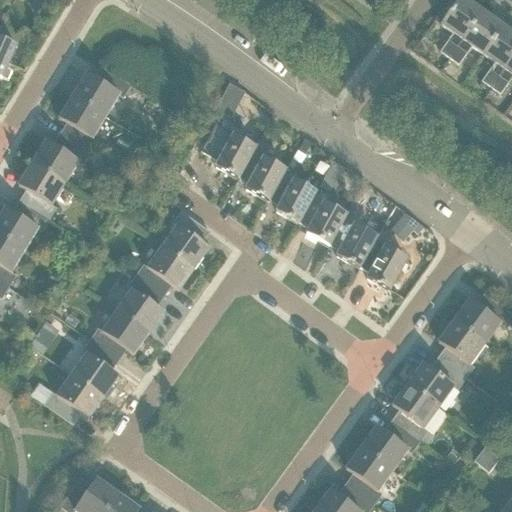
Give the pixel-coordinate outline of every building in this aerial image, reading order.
[(448,61),(481,14),(461,0),(459,0),(440,27),(452,36),(439,54),(448,61)] [(482,57),(502,29),(481,14),(448,61),(458,67),(471,49),(482,57)] [(490,90),(511,58),(511,35),(502,29),(482,57),(494,65),(481,83),(490,90)] [(0,80),(1,81),(16,48),(0,41),(0,80)] [(511,58),(490,90),(499,96),(511,78),(511,58)] [(72,99),(105,119),(118,98),(123,100),(124,98),(144,111),(149,101),(129,89),(130,88),(100,69),(93,81),(85,77),(72,99)] [(92,141),(105,119),(72,99),(58,121),(66,126),(59,137),(89,155),(97,143),(92,141)] [(238,181),(253,153),(255,150),(233,138),(234,136),(222,130),(222,131),(214,128),(203,150),(209,153),(207,158),(217,164),(215,169),(237,182),(238,181)] [(82,167),(89,155),(59,137),(52,148),(45,144),(31,166),(64,186),(77,165),(82,167)] [(268,204),(268,203),(283,175),(285,172),(263,161),(264,159),(253,153),(238,181),(248,186),(245,192),(268,204)] [(51,208),(64,186),(31,166),(18,188),(25,193),(18,204),(49,222),(56,210),(51,208)] [(298,226),(314,197),(315,195),(293,183),(294,181),(283,175),(268,203),(278,209),(275,214),(298,226)] [(328,249),(329,248),(344,220),(345,217),(324,205),(325,203),(314,197),(298,226),(308,231),(305,236),(328,249)] [(41,234),(49,222),(18,204),(11,215),(4,211),(0,217),(0,238),(24,253),(37,232),(41,234)] [(161,250),(193,272),(208,251),(201,246),(209,234),(180,214),(171,226),(176,229),(161,250)] [(358,271),(359,270),(374,242),(376,240),(354,227),(355,226),(344,220),(329,248),(339,253),(336,259),(358,271)] [(11,275),(24,253),(0,238),(0,284),(8,289),(15,277),(11,275)] [(385,248),(374,242),(359,270),(369,276),(366,281),(389,293),(406,262),(384,250),(385,248)] [(178,293),(193,272),(161,250),(147,270),(142,267),(134,279),(163,299),(171,288),(178,293)] [(156,310),(163,299),(134,279),(126,290),(131,293),(116,314),(148,336),(163,315),(156,310)] [(453,324),(484,346),(499,326),(503,329),(511,317),(483,297),(475,308),(468,303),(453,324)] [(133,357),(148,336),(116,314),(102,334),(97,331),(89,343),(118,363),(126,352),(133,357)] [(469,367),(484,346),(453,324),(437,345),(444,350),(437,361),(465,381),(473,370),(469,367)] [(110,374),(118,363),(89,343),(81,354),(86,357),(71,378),(102,400),(117,379),(110,374)] [(457,393),(465,381),(437,361),(429,371),(422,366),(406,387),(438,410),(452,389),(457,393)] [(87,421),(102,400),(71,378),(57,399),(52,395),(44,407),(72,428),(80,416),(87,421)] [(423,430),(438,410),(406,387),(391,408),(398,413),(390,424),(419,445),(427,433),(423,430)] [(410,456),(419,445),(390,424),(383,434),(376,429),(360,451),(391,473),(406,453),(410,456)] [(487,476),(500,461),(485,449),(473,464),(487,476)] [(377,493),(391,473),(360,451),(345,471),(352,476),(344,487),(373,508),(381,496),(377,493)] [(105,511),(117,496),(96,481),(91,489),(79,481),(59,509),(62,511),(105,511)] [(369,511),(373,508),(344,487),(336,498),(329,493),(315,511),(369,511)] [(511,502),(503,511),(511,511),(511,493),(510,496),(511,497),(511,502)] [(137,511),(138,511),(117,496),(105,511),(137,511)]
